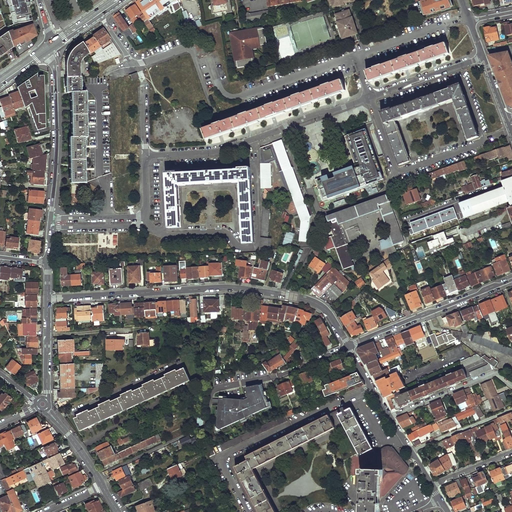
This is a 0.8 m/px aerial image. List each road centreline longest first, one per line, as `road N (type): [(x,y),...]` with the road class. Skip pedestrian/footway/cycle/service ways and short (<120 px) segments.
road 1 (residential): [(369,97),(353,56),(349,73),(222,116),(209,105),(187,47),(132,65)]
road 2 (residential): [(348,346),(322,306),(287,295),(230,287),(47,298)]
road 3 (residential): [(369,97),(217,151),(145,156)]
road 4 (residential): [(372,387),(230,452),(225,467),(248,511)]
road 5 (residential): [(511,279),(348,346)]
road 6 (residential): [(50,45),(57,133),(50,218)]
road 7 (residential): [(390,416),(491,374),(511,385)]
road 8 (residential): [(483,57),(369,97)]
